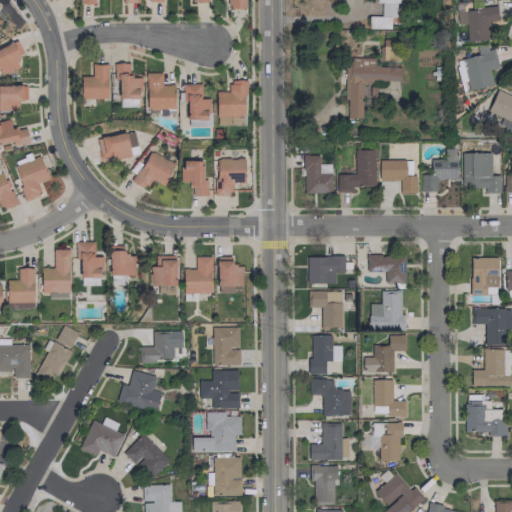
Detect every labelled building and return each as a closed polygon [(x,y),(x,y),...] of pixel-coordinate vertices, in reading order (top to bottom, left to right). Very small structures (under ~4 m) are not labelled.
[(241,0),(227,0),(227,8),(242,8),(241,0)] [(388,28),(388,16),(396,16),(396,0),(374,0),(374,2),(379,2),(379,16),(367,16),(367,28),(388,28)] [(487,39),(486,21),(495,20),(494,7),(455,9),(455,24),(464,24),(465,40),(487,39)] [(0,47),(0,74),(16,66),(13,59),(19,57),(15,50),(17,48),(13,41),(0,47)] [(490,84),(487,69),(494,67),(489,43),(474,46),(476,55),(453,60),(458,82),(464,81),(466,90),(490,84)] [(398,66),(372,66),(372,57),(344,57),(343,117),(360,118),(360,81),(397,81),(398,66)] [(117,106),(137,106),(137,77),(128,76),(128,62),(112,62),(112,79),(117,79),(117,106)] [(105,98),(106,63),(90,63),(89,76),(78,75),(77,97),(105,98)] [(172,84),(160,84),(160,72),(144,72),(143,109),(172,109),(172,84)] [(199,83),(180,83),(180,101),(184,101),(185,119),(206,119),(206,98),(199,98),(199,83)] [(0,110),(15,110),(15,100),(24,100),(24,85),(0,84),(0,110)] [(511,87),(508,95),(494,89),(485,110),(511,122),(511,87)] [(23,126),(9,128),(7,119),(0,120),(0,145),(26,140),(23,126)] [(94,138),(98,162),(136,154),(132,130),(94,138)] [(419,191),(434,190),(434,178),(455,178),(454,148),(442,148),(442,159),(428,159),(429,173),(418,173),(419,191)] [(372,149),(353,149),(352,174),(335,173),(335,191),(350,191),(350,186),(372,186),(372,149)] [(149,179),(161,185),(172,162),(146,150),(131,182),(145,189),(149,179)] [(459,152),(460,187),(483,187),(483,192),(497,192),(497,174),(489,174),(489,152),(459,152)] [(302,193),(329,192),(329,173),(317,173),(316,154),(301,155),(302,193)] [(13,164),(22,200),(39,196),(35,182),(45,179),(40,157),(13,164)] [(242,157),(213,158),(214,195),(230,194),(229,182),(243,182),(242,157)] [(511,157),(507,157),(507,171),(501,171),(502,191),(511,191),(511,157)] [(377,180),(398,180),(398,192),(414,192),(414,173),(410,173),(409,159),(377,159),(377,180)] [(202,160),(179,160),(179,181),(189,181),(189,195),(203,195),(202,160)] [(0,210),(16,203),(2,171),(0,172),(0,210)] [(91,240),(76,241),(77,285),(99,284),(98,257),(92,257),(91,240)] [(67,291),(66,248),(51,249),(51,267),(39,267),(39,291),(67,291)] [(132,274),(132,255),(124,255),(124,250),(107,250),(107,274),(132,274)] [(173,294),(174,255),(154,254),(154,265),(148,265),(148,285),(155,285),(155,293),(173,294)] [(383,283),(403,282),(402,254),(364,255),(365,271),(382,271),(383,283)] [(208,255),(192,256),(193,268),(180,268),(181,293),(209,292),(208,255)] [(240,285),(239,265),(230,265),(230,255),(214,256),(215,293),(232,292),(231,285),(240,285)] [(304,283),(330,282),(330,272),(343,272),(342,255),(303,256),(304,283)] [(495,257),(469,256),(468,293),(483,293),(484,285),(495,285),(495,257)] [(4,301),(31,302),(31,267),(16,267),(15,279),(5,279),(4,301)] [(511,288),(511,269),(502,270),(502,289),(511,288)] [(108,283),(124,284),(124,275),(109,275),(108,283)] [(398,290),(378,289),(378,303),(366,303),(366,327),(401,328),(402,314),(398,314),(398,290)] [(338,290),(305,291),(306,307),(318,307),(318,327),(338,327),(338,290)] [(482,344),(502,344),(502,329),(508,329),(509,308),(469,307),(469,323),(482,323),(482,344)] [(75,331),(61,324),(53,340),(68,347),(75,331)] [(236,327),(209,327),(210,364),(237,364),(237,348),(236,348),(236,327)] [(138,362),(154,362),(154,358),(170,358),(170,347),(179,347),(179,330),(149,331),(150,346),(138,346),(138,362)] [(338,360),(338,345),(329,345),(329,334),(307,335),(308,373),(323,373),(322,360),(338,360)] [(390,371),(390,350),(403,350),(402,334),(385,334),(385,344),(370,344),(370,356),(360,356),(360,371),(390,371)] [(55,376),(69,350),(48,339),(30,373),(44,381),(49,372),(55,376)] [(27,377),(27,344),(0,343),(0,370),(12,371),(11,377),(27,377)] [(507,385),(507,348),(480,349),(480,369),(468,369),(468,386),(507,385)] [(154,376),(129,369),(125,384),(119,383),(114,401),(152,412),(158,391),(150,389),(154,376)] [(209,407),(235,407),(234,390),(234,369),(208,370),(209,380),(196,380),(197,398),(209,397),(209,407)] [(347,389),(330,388),(330,378),(307,378),(306,393),(319,394),(319,415),(346,415),(347,389)] [(370,379),(370,405),(385,405),(385,415),(403,416),(403,400),(389,399),(390,379),(370,379)] [(462,431),(485,431),(485,435),(502,436),(502,409),(487,409),(487,400),(463,400),(462,431)] [(237,415),(223,416),(223,411),(204,412),(204,436),(189,437),(189,451),(232,450),(231,434),(238,434),(237,415)] [(77,448),(94,454),(95,450),(112,456),(121,433),(113,430),(115,422),(101,417),(99,423),(88,419),(77,448)] [(398,459),(397,421),(382,422),(383,433),(376,434),(377,460),(398,459)] [(338,423),(318,423),(319,443),(306,443),(306,459),(345,458),(344,437),(338,437),(338,423)] [(149,478),(167,459),(139,433),(121,452),(149,478)] [(237,456),(210,456),(211,496),(238,495),(237,456)] [(335,465),(307,465),(307,481),(311,481),(311,502),(330,503),(331,484),(334,484),(335,465)] [(403,511),(420,496),(411,486),(407,489),(392,472),(372,491),(385,506),(378,511),(403,511)] [(177,511),(178,500),(168,501),(167,484),(140,484),(140,501),(140,511),(177,511)]
